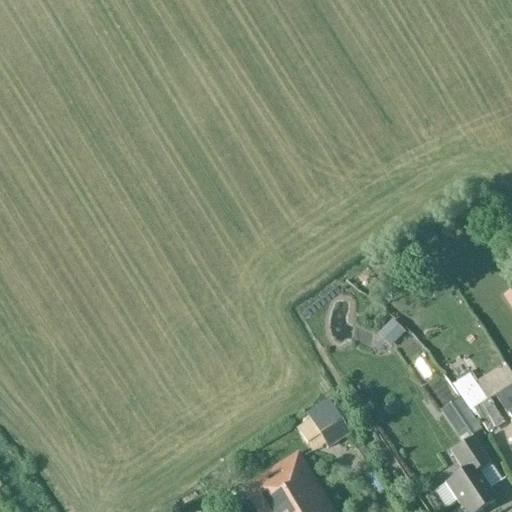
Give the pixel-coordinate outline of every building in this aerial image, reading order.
[(405,334),(392,322),(377,337),(389,349),(405,334)] [(401,346),(413,361),(423,354),(411,339),(401,346)] [(456,358),(441,365),(447,378),(462,372),(456,358)] [(511,378),(504,366),(478,383),(472,375),(454,387),(471,413),(473,412),(489,436),(506,425),(504,422),(509,419),(511,423),(511,378)] [(460,400),(445,411),(467,443),(482,433),(460,400)] [(310,420),(329,451),(351,436),(332,406),(310,420)] [(464,511),(479,511),(496,501),(478,472),(489,465),(474,441),(451,456),(463,475),(447,485),(464,511)] [(256,511),(330,511),(297,456),(242,489),(256,511)]
